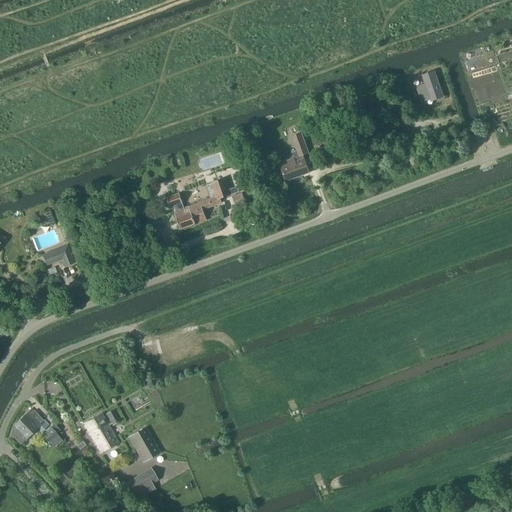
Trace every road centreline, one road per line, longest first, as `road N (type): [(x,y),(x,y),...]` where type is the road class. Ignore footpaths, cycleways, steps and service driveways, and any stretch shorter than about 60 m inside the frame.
road 1 (unclassified): [(511,150),(41,324),(0,373)]
road 2 (unknown): [(26,388),(65,401),(110,465),(156,462)]
